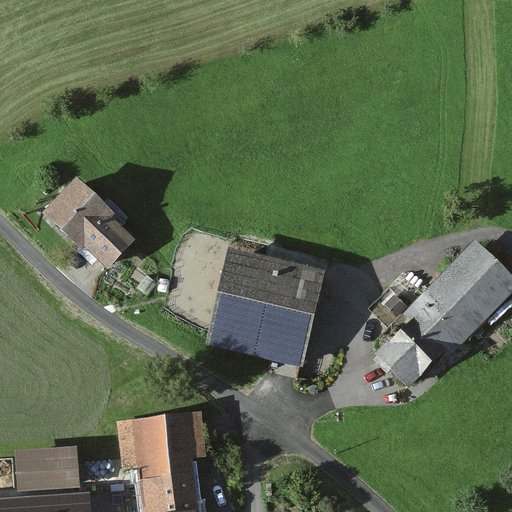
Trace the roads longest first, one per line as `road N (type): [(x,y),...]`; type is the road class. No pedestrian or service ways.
road 1 (unclassified): [(286,427),(91,306),(0,213)]
road 2 (unclassified): [(378,511),(286,427)]
